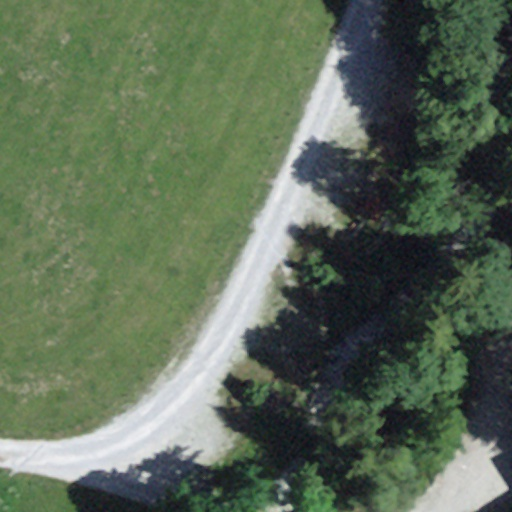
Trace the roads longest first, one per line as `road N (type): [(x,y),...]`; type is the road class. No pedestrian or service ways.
road 1 (track): [(119,465),(221,323),(330,100),(365,0)]
road 2 (track): [(434,511),(460,482),(486,368),(511,326)]
road 3 (track): [(119,465),(248,511)]
road 4 (track): [(0,446),(119,465)]
